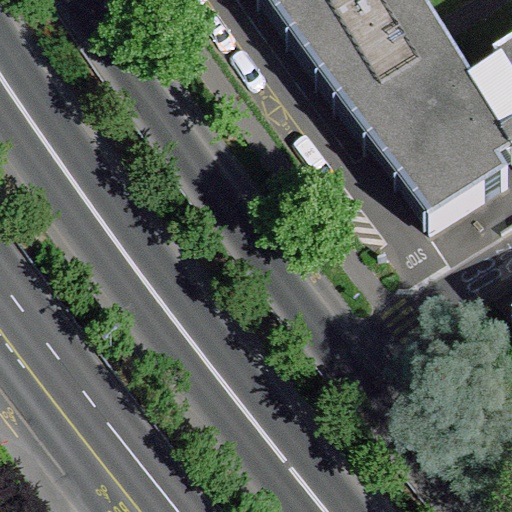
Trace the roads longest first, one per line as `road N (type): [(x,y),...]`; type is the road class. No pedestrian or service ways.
road 1 (primary): [(0,73),(224,386),(326,511)]
road 2 (primary): [(352,369),(76,0)]
road 3 (primary): [(0,301),(153,511)]
road 4 (residential): [(511,259),(352,369)]
road 5 (primary): [(464,511),(352,369)]
